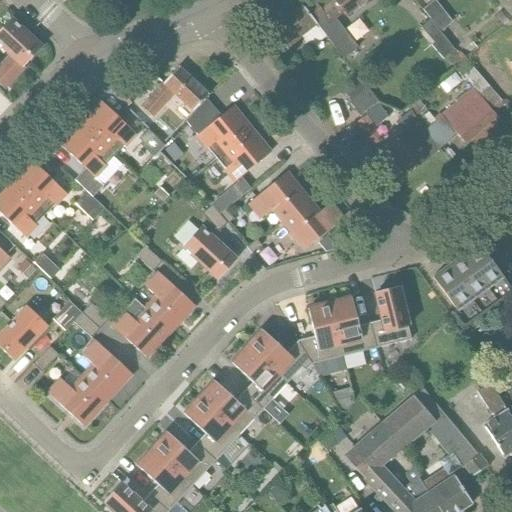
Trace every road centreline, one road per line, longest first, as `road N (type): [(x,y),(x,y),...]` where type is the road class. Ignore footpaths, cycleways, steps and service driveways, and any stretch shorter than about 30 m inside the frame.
road 1 (residential): [(420,248),(261,292),(94,462),(80,463),(0,393)]
road 2 (residential): [(420,248),(215,15)]
road 3 (residential): [(0,146),(65,80),(98,60)]
road 4 (residential): [(98,60),(215,15)]
